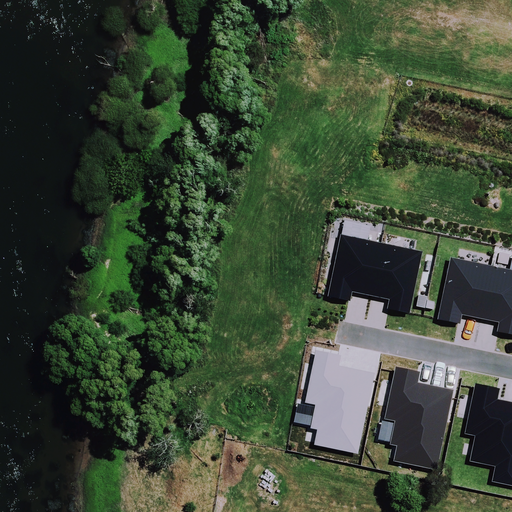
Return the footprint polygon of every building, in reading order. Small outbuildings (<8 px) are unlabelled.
[(384,242),(343,234),(331,294),(353,299),(354,291),(373,295),(384,242)] [(391,308),(412,312),(424,250),(384,242),(373,295),(392,299),(391,308)] [(494,265),(453,257),(441,318),(462,322),(464,314),(483,318),(494,265)] [(500,331),(511,333),(511,268),(494,265),(483,318),(502,322),(500,331)] [(511,487),(511,486),(511,404),(493,401),(495,390),(471,386),(462,434),(472,436),(467,462),(492,467),(488,482),(511,487)]
